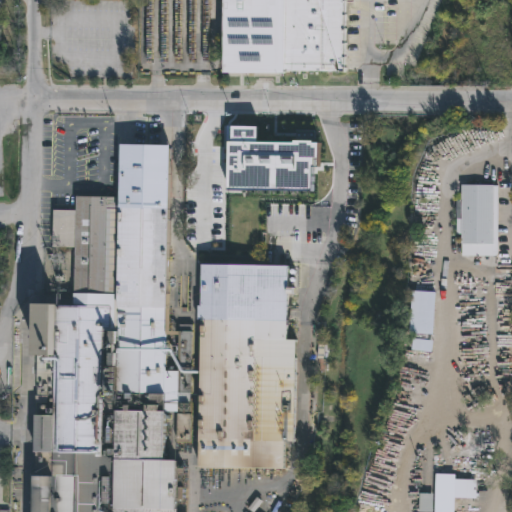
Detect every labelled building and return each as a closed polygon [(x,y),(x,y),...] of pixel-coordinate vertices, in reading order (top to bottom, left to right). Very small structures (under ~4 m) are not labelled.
[(283,73),(280,73),(280,0),(341,0),(341,73),(283,73)] [(111,147),(121,148),(121,144),(171,145),(170,197),(173,197),(170,331),(179,331),(179,324),(194,324),(192,393),(179,393),(179,403),(192,404),(191,443),(177,443),(177,412),(166,412),(165,461),(178,461),(177,487),(183,487),(183,500),(176,500),(176,510),(178,510),(177,511),(32,511),(33,478),(35,478),(35,453),(34,453),(35,416),(47,416),(47,409),(54,409),(54,396),(36,396),(37,358),(33,358),(35,304),(74,305),(75,246),(53,246),(54,210),(74,210),(76,117),(112,117),(111,147)] [(498,186),(498,256),(461,255),(462,234),(457,233),(457,218),(462,218),(462,185),(498,186)] [(290,266),(289,288),(294,288),(294,294),(289,294),(288,340),(297,340),(295,443),(285,443),(285,470),(199,469),(201,320),(198,320),(199,305),(202,305),(203,264),(290,266)] [(436,293),(434,329),(416,328),(419,292),(436,293)] [(471,450),(483,450),(482,473),(456,472),(456,479),(476,479),(475,498),(455,497),(454,511),(433,511),(418,511),(419,493),(433,493),(434,485),(431,485),(432,477),(434,477),(434,475),(431,475),(432,465),(438,466),(439,449),(463,450),(463,444),(471,445),(471,450)]
